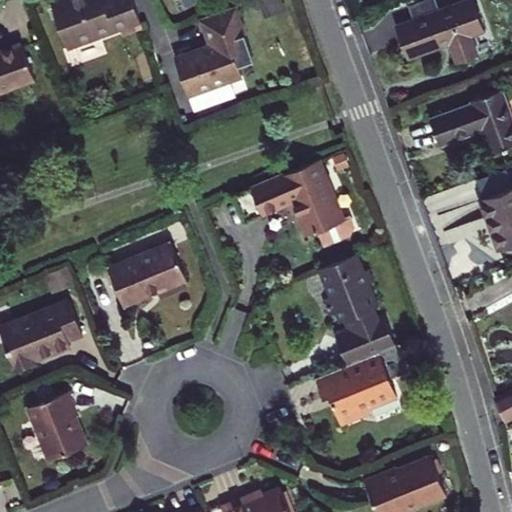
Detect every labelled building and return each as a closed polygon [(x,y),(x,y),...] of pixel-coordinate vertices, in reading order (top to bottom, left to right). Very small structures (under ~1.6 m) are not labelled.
[(141,19),(134,0),(55,0),(52,1),(68,46),(141,19)] [(474,0),(462,0),(440,8),(413,18),(397,24),(403,40),(408,56),(451,40),(457,61),(477,54),(471,33),(484,28),(474,0)] [(421,0),(409,5),(413,18),(440,8),(436,0),(421,0)] [(254,55),(236,3),(199,17),(208,44),(204,45),(205,49),(196,52),(193,51),(184,55),(175,58),(195,109),(221,99),(215,84),(243,74),(238,60),(254,55)] [(0,95),(36,82),(21,43),(6,48),(0,49),(0,95)] [(472,100),(473,102),(431,117),(435,130),(440,143),(483,128),(491,149),(511,141),(511,115),(503,89),(472,100)] [(320,158),(223,197),(228,210),(233,223),(294,200),(308,233),(320,228),(323,237),(321,239),(322,243),(350,232),(354,225),(350,216),(344,218),(320,158)] [(511,185),(481,198),(490,223),(500,248),(511,244),(511,185)] [(172,241),(109,266),(124,304),(156,291),(187,279),(172,241)] [(348,363),(380,350),(397,344),(386,314),(380,316),(376,307),(380,305),(357,251),(320,267),(332,296),(325,299),(331,315),(338,312),(342,321),(344,320),(356,315),(360,324),(348,328),(336,333),(342,348),(348,363)] [(70,298),(0,325),(0,326),(17,368),(36,361),(35,358),(71,344),(68,338),(76,335),(83,332),(70,298)] [(356,315),(344,320),(348,328),(360,324),(356,315)] [(408,372),(397,344),(380,350),(348,363),(316,376),(324,395),(334,391),(337,398),(335,405),(338,413),(341,422),(373,410),(371,406),(398,396),(391,378),(408,372)] [(511,387),(495,396),(505,417),(511,414),(511,387)] [(70,390),(28,406),(49,459),(88,444),(81,425),(73,406),(76,405),(70,390)] [(432,455),(368,481),(375,500),(379,511),(397,511),(446,492),(432,455)] [(233,499),(221,504),(222,506),(224,511),(291,511),(281,486),(260,494),(248,499),(246,494),(233,499)] [(248,499),(260,494),(258,489),(246,494),(248,499)]
